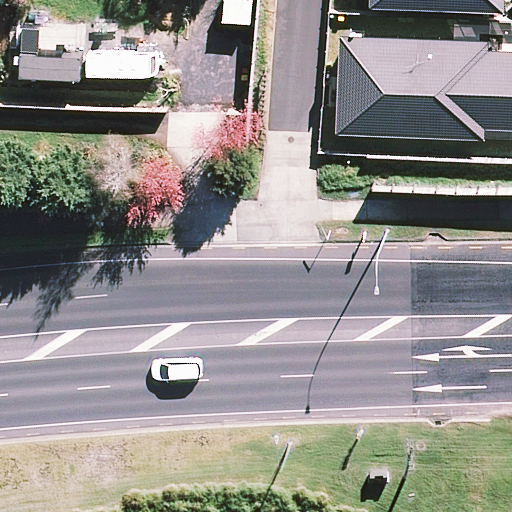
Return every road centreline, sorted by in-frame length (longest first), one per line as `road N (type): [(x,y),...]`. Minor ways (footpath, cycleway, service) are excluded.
road 1 (residential): [(287,329),(282,212),(299,0)]
road 2 (secondary): [(33,345),(287,329)]
road 3 (secondary): [(287,329),(511,326)]
